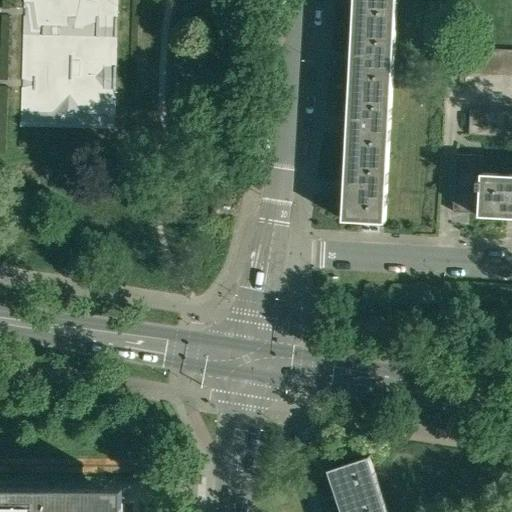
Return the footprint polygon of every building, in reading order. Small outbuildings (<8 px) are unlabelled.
[(354,0),(353,25),(395,27),(396,0),(354,0)] [(392,92),(395,27),(353,25),(349,90),(392,92)] [(468,73),(469,48),(455,48),(454,73),(468,73)] [(484,74),(485,49),(473,49),(472,73),(484,74)] [(496,74),(497,50),(485,49),(484,74),(496,74)] [(508,75),(509,50),(497,50),(496,74),(508,75)] [(388,157),(392,92),(349,90),(346,155),(388,157)] [(481,136),(482,110),(470,110),(469,135),(481,136)] [(494,111),(482,110),(481,136),(493,136),(494,111)] [(505,137),(506,111),(494,111),(493,136),(505,137)] [(456,154),(453,212),(478,214),(481,173),(482,156),(456,154)] [(346,155),(343,209),(343,220),(385,223),(388,157),(346,155)] [(478,214),(478,216),(511,217),(511,174),(481,173),(478,214)] [(219,214),(220,211),(220,208),(213,207),(212,215),(219,216),(219,214)] [(336,489),(338,495),(333,497),(334,499),(327,502),(330,510),(341,506),(343,511),(387,511),(369,455),(329,469),(336,489)] [(124,511),(125,487),(0,485),(0,511),(124,511)]
